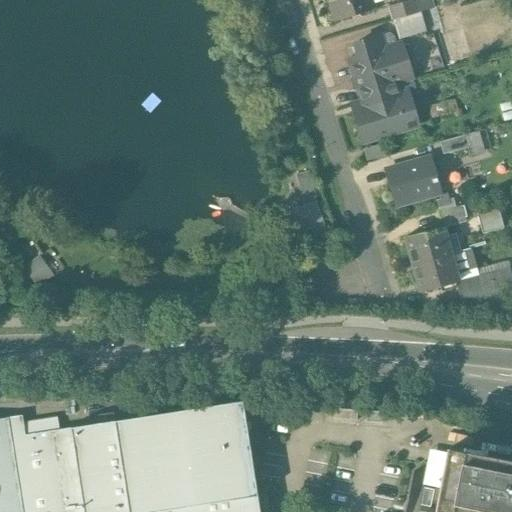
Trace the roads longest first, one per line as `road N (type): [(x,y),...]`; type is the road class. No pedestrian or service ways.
road 1 (secondary): [(0,354),(254,350),(511,368)]
road 2 (residential): [(291,0),(365,239),(357,279)]
